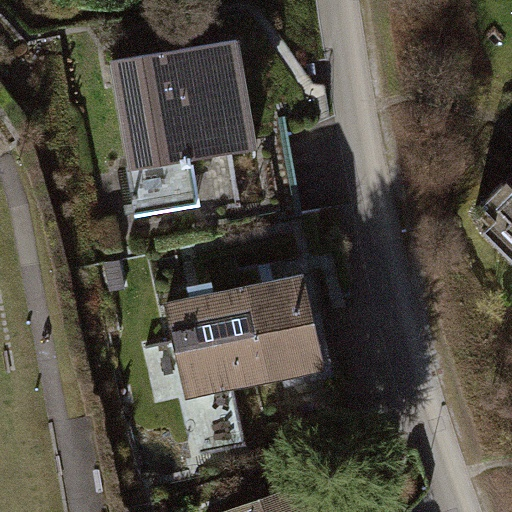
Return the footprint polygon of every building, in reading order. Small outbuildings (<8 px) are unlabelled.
[(242,38),(110,60),(136,215),(202,204),(195,160),(260,150),(242,38)] [(205,168),(208,213),(256,210),(253,165),(205,168)] [(511,205),(493,225),(511,243),(511,205)] [(310,272),(165,304),(188,401),(331,368),(310,272)] [(328,511),(317,479),(223,511),(328,511)]
